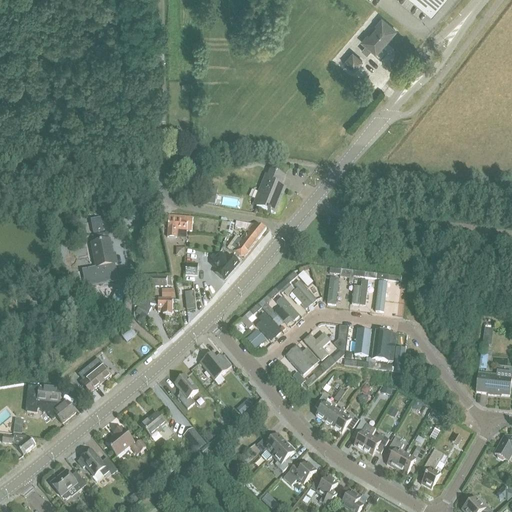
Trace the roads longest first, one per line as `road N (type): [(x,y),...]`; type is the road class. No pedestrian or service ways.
road 1 (tertiary): [(286,233),(484,0)]
road 2 (residential): [(490,420),(469,408),(402,326),(319,318),(254,369)]
road 3 (tertiary): [(20,479),(211,318)]
road 4 (residential): [(428,511),(328,449),(291,418),(254,369)]
road 5 (residential): [(286,233),(180,207),(162,193),(163,120)]
road 6 (track): [(314,199),(333,213),(511,235)]
road 7 (unclassified): [(163,120),(160,0)]
